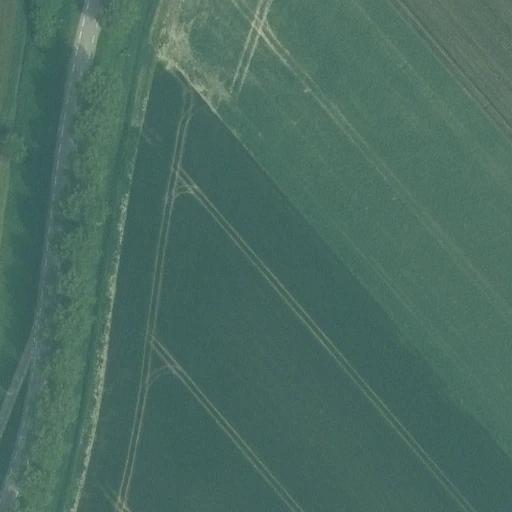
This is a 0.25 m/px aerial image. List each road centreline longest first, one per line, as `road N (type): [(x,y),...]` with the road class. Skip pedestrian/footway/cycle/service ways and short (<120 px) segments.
road 1 (tertiary): [(42,339),(74,87),(96,0)]
road 2 (tertiary): [(5,511),(24,463),(42,339)]
